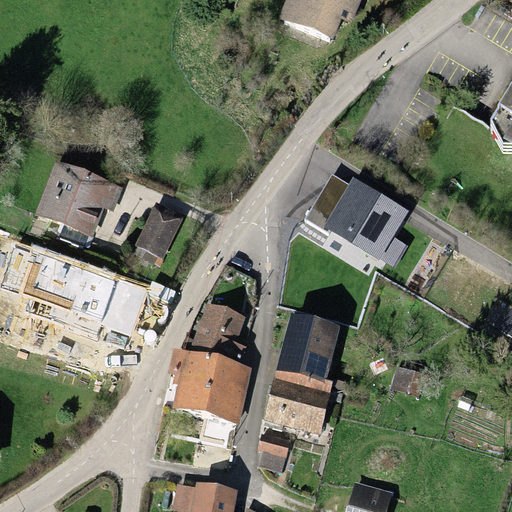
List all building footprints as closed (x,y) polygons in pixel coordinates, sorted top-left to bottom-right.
[(284,0),(277,17),(325,38),(339,6),(352,11),(356,0),(284,0)] [(511,83),(490,120),(503,142),(511,142),(511,83)] [(54,165),(34,214),(90,237),(102,209),(107,211),(115,191),(54,165)] [(408,211),(353,177),(348,185),(332,175),(305,219),(328,233),(331,228),(393,267),(406,246),(392,237),(408,211)] [(150,207),(132,242),(166,260),(185,225),(150,207)] [(294,236),(273,295),(308,307),(312,294),(329,248),(294,236)] [(329,300),(312,294),(308,307),(324,313),(329,300)] [(100,301),(87,329),(137,351),(153,315),(129,305),(125,313),(100,301)] [(235,319),(204,308),(191,344),(233,359),(238,346),(228,342),(235,319)] [(511,309),(499,330),(511,337),(511,309)] [(277,366),(327,379),(340,325),(290,313),(277,366)] [(177,375),(169,408),(233,422),(245,370),(175,354),(171,373),(177,375)] [(277,366),(264,421),(321,434),(333,380),(327,379),(277,366)] [(420,378),(392,369),(385,390),(414,399),(420,378)] [(288,448),(259,440),(256,450),(262,451),(257,467),(281,474),(288,448)] [(184,511),(227,511),(231,492),(189,485),(188,491),(184,511)] [(351,487),(343,511),(378,511),(383,497),(351,487)] [(175,511),(184,511),(188,491),(174,489),(170,511),(175,511)]
